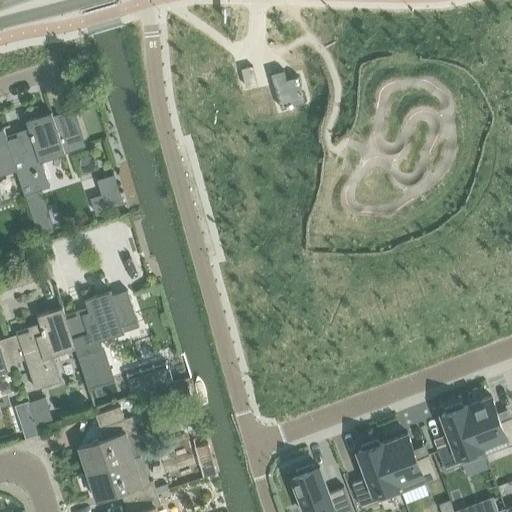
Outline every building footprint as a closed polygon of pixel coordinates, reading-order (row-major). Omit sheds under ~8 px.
[(253,65),(242,68),(246,87),(257,84),(253,65)] [(283,69),(271,73),(281,108),(305,101),(297,75),(286,78),(283,69)] [(31,132),(8,139),(17,168),(17,169),(25,193),(41,188),(49,185),(41,161),(86,146),(73,108),(66,111),(53,115),(51,111),(48,112),(41,115),(27,120),(31,132)] [(0,201),(1,201),(0,196),(0,174),(17,169),(17,168),(8,139),(4,127),(1,128),(0,128),(0,201)] [(41,188),(25,193),(37,231),(54,226),(41,188)] [(89,310),(67,317),(77,346),(76,347),(89,388),(114,379),(101,339),(125,331),(124,330),(122,324),(138,319),(128,289),(112,294),(111,290),(86,299),(89,310)] [(18,333),(9,336),(17,361),(26,358),(36,388),(61,380),(52,355),(76,347),(77,346),(67,317),(66,317),(63,306),(58,308),(51,310),(47,311),(38,314),(42,325),(18,333)] [(138,319),(122,324),(124,330),(140,325),(138,319)] [(0,372),(8,370),(19,366),(17,361),(9,336),(0,339),(0,372)] [(168,366),(141,374),(146,390),(173,382),(168,366)] [(467,403),(466,404),(485,453),(486,453),(509,444),(511,442),(511,415),(501,420),(491,395),(467,404),(467,403)] [(37,425),(53,420),(45,396),(29,401),(37,425)] [(451,438),(436,444),(445,468),(485,453),(466,404),(463,405),(462,401),(444,407),(446,412),(442,413),(451,438)] [(79,446),(87,473),(141,454),(140,452),(143,449),(144,447),(145,445),(144,442),(144,440),(142,437),(140,435),(136,433),(135,429),(136,429),(132,416),(124,418),(120,406),(95,414),(103,438),(79,446)] [(37,425),(24,430),(26,437),(39,432),(37,425)] [(384,440),(383,441),(402,491),(438,477),(429,453),(417,457),(407,432),(384,441),(384,440)] [(368,476),(352,482),(362,506),(402,491),(383,441),(380,442),(378,438),(360,445),(362,449),(358,451),(368,476)] [(120,491),(124,503),(156,492),(152,480),(149,481),(147,475),(150,471),(146,461),(142,460),(141,454),(87,473),(96,499),(120,491)] [(297,474),(292,476),(306,511),(353,511),(343,485),(329,491),(319,465),(315,467),(313,463),(295,470),(297,474)] [(157,511),(155,506),(160,504),(156,492),(124,503),(127,511),(157,511)] [(493,495),(454,510),(455,511),(491,511),(498,510),(493,495)] [(450,498),(439,503),(442,511),(455,511),(454,510),(450,498)]
